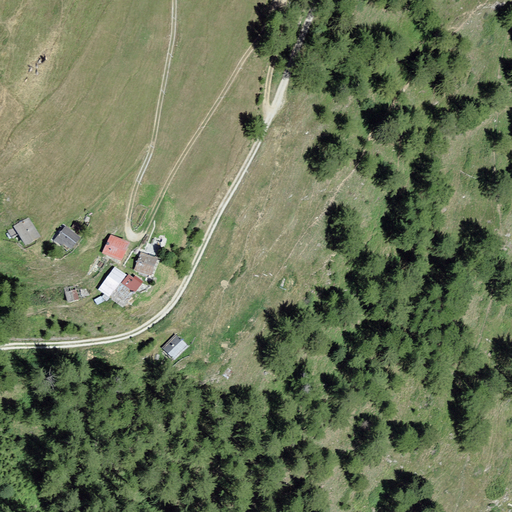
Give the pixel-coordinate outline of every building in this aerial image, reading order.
[(29,218),(6,230),(10,239),(17,235),(25,249),(41,240),(29,218)] [(81,240),(65,227),(54,241),(70,254),(81,240)] [(131,248),(111,237),(101,254),(122,265),(131,248)] [(159,261),(141,253),(133,269),(152,278),(159,261)] [(141,289),(114,269),(98,291),(125,311),(141,289)] [(188,346),(176,334),(162,347),(174,360),(188,346)]
